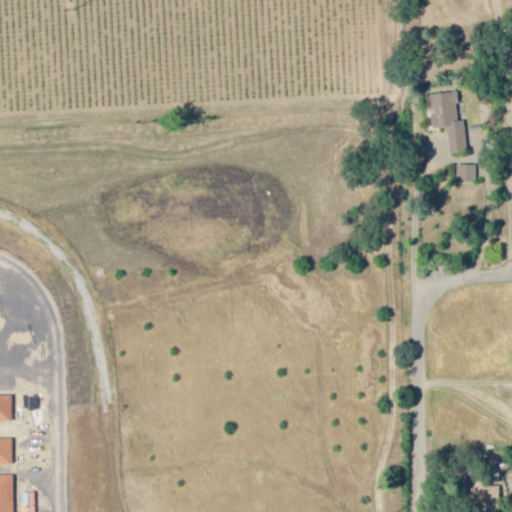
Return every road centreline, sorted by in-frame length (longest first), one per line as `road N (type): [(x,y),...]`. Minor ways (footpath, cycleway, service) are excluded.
road 1 (residential): [(419,511),(420,314),(454,283),(511,279)]
road 2 (residential): [(511,241),(501,0)]
road 3 (residential): [(420,285),(423,196),(437,152)]
